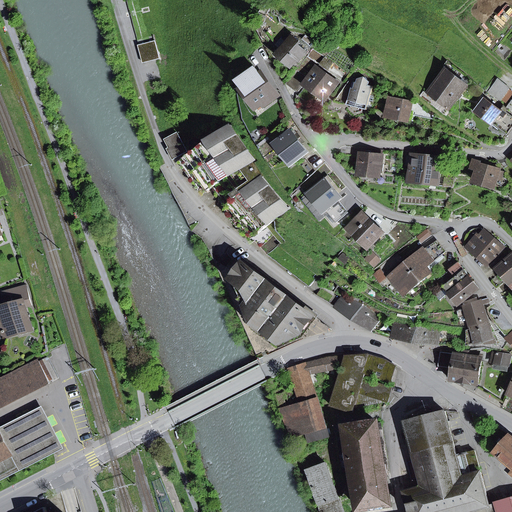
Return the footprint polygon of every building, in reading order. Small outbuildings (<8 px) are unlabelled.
[(299,59),(301,61),(307,53),(298,46),(300,44),(292,37),(287,44),(282,49),(278,54),(292,67),(299,59)] [(276,44),(282,49),(287,44),(281,39),(276,44)] [(139,46),(144,63),(160,58),(155,41),(139,46)] [(325,58),(321,64),(328,69),(333,63),(325,58)] [(243,89),(261,75),(255,67),(237,81),(243,89)] [(325,97),(336,82),(318,69),(307,84),(308,85),(306,88),(322,99),(324,97),(325,97)] [(287,83),(293,87),(303,74),(297,70),(287,83)] [(446,70),(429,93),(449,109),(467,86),(446,70)] [(308,79),(303,74),(293,87),(298,92),(308,79)] [(274,93),(261,75),(243,89),(256,107),(261,103),(265,108),(273,101),(269,97),(274,93)] [(357,82),(355,82),(354,88),(351,88),(347,105),(351,106),(363,109),(367,110),(371,95),(373,86),(369,85),(370,82),(365,77),(358,79),(357,82)] [(497,80),(488,93),(499,102),(509,89),(497,80)] [(335,101),(347,105),(351,88),(354,88),(355,82),(349,81),(335,101)] [(273,101),(278,98),(274,93),(269,97),(273,101)] [(390,98),(387,117),(409,121),(413,103),(390,98)] [(485,99),(475,113),(491,125),(492,123),(508,135),(511,128),(511,117),(502,110),(501,111),(485,99)] [(214,187),(253,160),(230,126),(186,157),(209,190),(214,187)] [(169,149),(174,159),(187,152),(178,134),(166,140),(170,148),(169,149)] [(300,145),(294,137),(291,134),(285,139),(282,135),(275,141),(291,163),(305,151),(300,145)] [(294,137),(300,145),(304,142),(298,134),(294,137)] [(378,175),(379,166),(383,167),(384,157),(363,156),(361,173),(378,175)] [(203,195),(209,190),(186,157),(179,162),(203,195)] [(411,180),(440,183),(442,160),(414,157),(411,180)] [(253,160),(214,187),(220,197),(228,207),(238,198),(234,194),(240,189),(244,193),(262,178),(265,176),(253,160)] [(478,170),(475,182),(495,187),(497,178),(502,179),(504,172),(499,171),(500,169),(490,167),(491,163),(486,162),(485,165),(480,164),(481,161),(474,160),(472,169),(478,170)] [(238,198),(228,207),(226,208),(237,221),(240,219),(255,237),(271,254),(279,246),(286,239),(270,223),(288,209),(262,178),(244,193),(240,189),(234,194),(238,198)] [(323,214),(326,212),(339,201),(343,198),(331,184),(326,178),(306,194),(323,214)] [(326,212),(323,214),(306,194),(300,199),(319,222),(328,214),(326,212)] [(339,201),(326,212),(328,214),(336,223),(348,213),(339,201)] [(271,254),(255,237),(240,219),(237,221),(226,208),(223,210),(237,228),(238,227),(252,244),(255,241),(269,256),(271,254)] [(377,241),(383,234),(380,231),(375,227),(363,214),(349,228),(368,246),(375,238),(377,241)] [(417,237),(422,244),(432,236),(427,230),(417,237)] [(477,236),(467,248),(488,265),(504,247),(485,231),(479,238),(477,236)] [(425,250),(434,261),(446,252),(437,241),(425,250)] [(310,287),(312,285),(319,276),(279,246),(271,254),(269,256),(310,287)] [(427,267),(434,261),(425,250),(424,249),(406,263),(422,281),(432,273),(427,267)] [(367,258),(375,266),(380,261),(372,253),(367,258)] [(511,285),(511,255),(496,269),(511,286),(511,285)] [(279,344),(301,334),(314,316),(289,297),(288,300),(279,293),(279,292),(280,290),(244,263),(233,277),(256,327),(279,344)] [(422,281),(406,263),(389,277),(405,295),(422,281)] [(459,305),(479,289),(459,263),(439,279),(459,305)] [(374,275),(378,280),(384,275),(380,270),(374,275)] [(20,333),(20,334),(33,330),(26,307),(24,301),(30,300),(26,286),(13,289),(17,303),(7,306),(0,307),(2,316),(4,320),(2,323),(0,325),(0,326),(1,329),(5,332),(19,328),(20,333)] [(13,289),(3,292),(7,306),(17,303),(13,289)] [(364,324),(363,325),(372,329),(380,314),(345,293),(336,307),(364,324)] [(483,305),(481,301),(465,306),(466,309),(458,311),(460,317),(468,315),(471,326),(487,320),(483,305)] [(466,330),(468,346),(477,345),(477,344),(484,341),(485,345),(495,344),(494,337),(493,338),(487,320),(471,326),(472,328),(466,330)] [(395,323),(394,337),(419,343),(422,329),(419,329),(395,323)] [(422,329),(419,343),(438,344),(439,326),(420,324),(419,329),(422,329)] [(7,337),(20,333),(19,328),(5,332),(7,337)] [(461,355),(455,354),(453,368),(451,380),(478,385),(482,362),(483,358),(469,356),(469,352),(462,350),(461,355)] [(453,368),(455,354),(441,352),(439,366),(453,368)] [(483,354),(483,358),(482,362),(495,364),(510,367),(511,356),(511,354),(497,353),(497,356),(483,354)] [(359,394),(364,378),(365,375),(362,374),(368,355),(347,356),(330,357),(306,363),(310,374),(323,372),(343,368),(340,377),(331,406),(353,412),(359,394)] [(368,355),(362,374),(365,375),(391,383),(396,366),(386,360),(368,355)] [(43,359),(38,361),(49,382),(54,380),(43,359)] [(0,408),(49,383),(49,382),(38,361),(3,380),(6,385),(0,388),(0,408)] [(318,399),(310,374),(306,363),(289,369),(301,404),(280,409),(292,438),(307,434),(309,442),(330,437),(318,399)] [(323,372),(340,377),(343,368),(323,372)] [(364,378),(359,394),(388,403),(393,387),(364,378)] [(0,480),(63,448),(53,429),(43,409),(0,430),(0,480)] [(490,506),(481,472),(463,477),(457,455),(445,411),(405,422),(423,487),(404,492),(409,509),(409,511),(470,511),(490,507),(490,506)] [(360,509),(391,504),(378,423),(347,428),(349,437),(339,438),(344,469),(354,467),(360,509)] [(511,436),(510,435),(494,453),(511,468),(511,471),(510,474),(511,475),(511,436)] [(463,477),(481,472),(475,450),(457,455),(463,477)] [(308,470),(320,505),(339,499),(326,463),(308,470)] [(322,511),(344,511),(339,499),(320,505),(322,511)] [(490,507),(470,511),(511,511),(511,499),(490,506),(490,507)]
